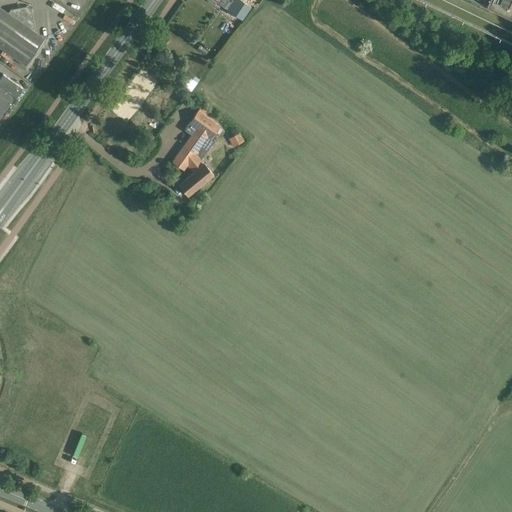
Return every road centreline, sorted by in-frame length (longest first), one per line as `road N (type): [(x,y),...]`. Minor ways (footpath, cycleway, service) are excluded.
road 1 (primary): [(1,209),(153,0)]
road 2 (track): [(510,399),(430,511)]
